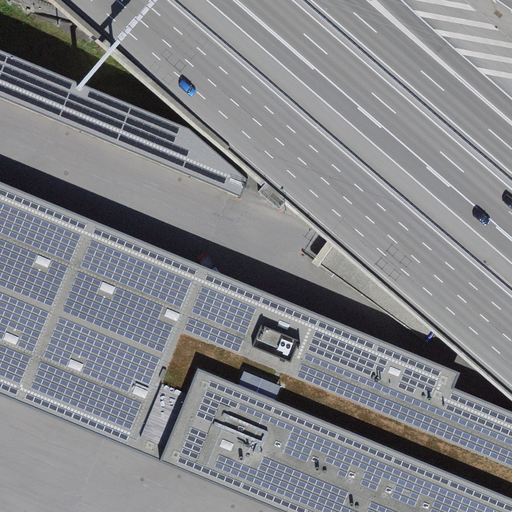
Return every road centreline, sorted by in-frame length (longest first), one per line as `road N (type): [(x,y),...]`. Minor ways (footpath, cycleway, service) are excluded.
road 1 (motorway): [(114,0),(511,342)]
road 2 (motorway): [(332,58),(511,213)]
road 3 (motorway): [(511,149),(339,0)]
road 4 (motorway): [(511,134),(387,0)]
